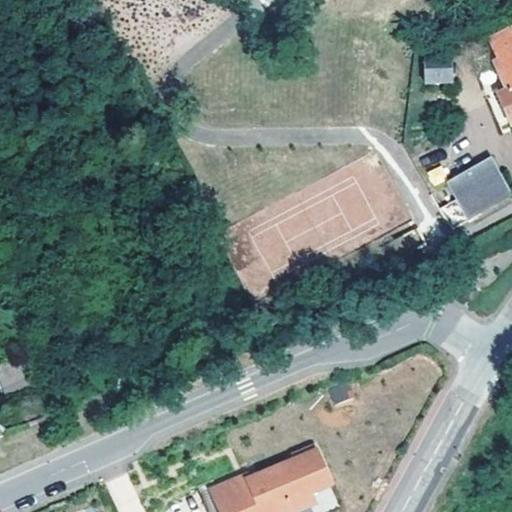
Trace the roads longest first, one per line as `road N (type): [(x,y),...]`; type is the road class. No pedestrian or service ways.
road 1 (residential): [(491,355),(438,319),(419,319),(308,357),(0,496)]
road 2 (tertiary): [(491,355),(401,511)]
